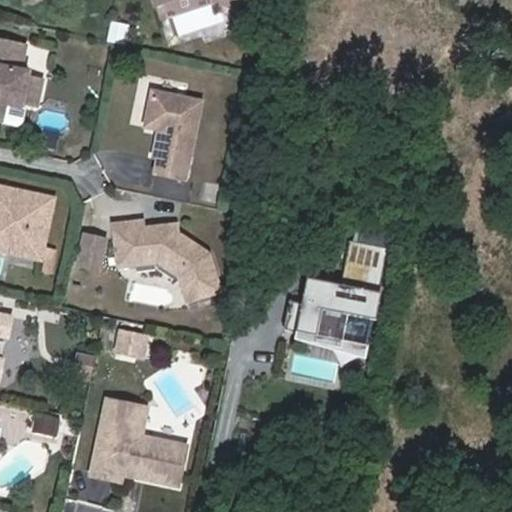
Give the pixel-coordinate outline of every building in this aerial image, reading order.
[(105,43),(124,46),(128,25),(108,21),(105,43)] [(26,44),(0,38),(0,121),(2,122),(6,104),(21,107),(22,103),(28,75),(29,72),(21,70),(26,44)] [(44,78),(28,75),(22,103),(38,107),(44,78)] [(202,101),(152,91),(146,118),(160,121),(158,129),(152,157),(157,158),(154,173),(185,180),(202,101)] [(160,121),(146,118),(145,126),(158,129),(160,121)] [(55,199),(0,186),(0,233),(16,237),(12,253),(42,259),(55,199)] [(143,222),(113,226),(118,266),(157,261),(180,276),(188,301),(222,291),(211,253),(178,232),(175,236),(166,231),(166,225),(143,228),(143,222)] [(177,223),(166,225),(166,231),(175,236),(178,232),(177,223)] [(0,249),(12,253),(16,237),(0,233),(0,249)] [(105,239),(85,235),(79,264),(98,268),(105,239)] [(290,301),(284,329),(369,346),(388,248),(350,241),(341,285),(313,279),(308,304),(290,301)] [(16,317),(0,313),(0,381),(2,382),(7,360),(0,358),(0,333),(12,337),(16,317)] [(144,335),(120,330),(116,351),(139,356),(144,335)] [(94,357),(79,354),(75,374),(90,377),(94,357)] [(146,408),(107,400),(92,475),(121,481),(123,474),(178,485),(186,446),(141,437),(146,408)] [(54,419),(37,416),(34,430),(51,434),(54,419)] [(61,421),(54,419),(51,434),(57,435),(61,421)]
